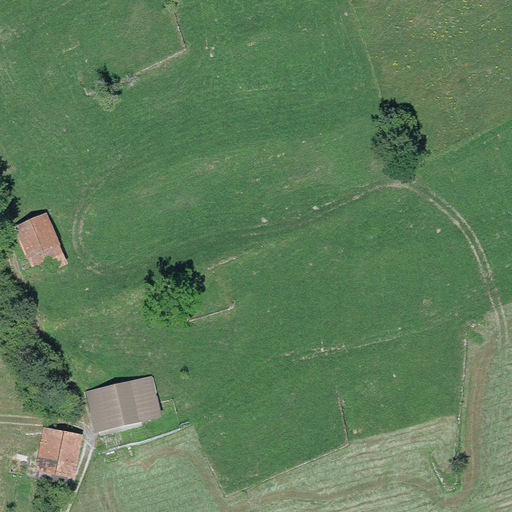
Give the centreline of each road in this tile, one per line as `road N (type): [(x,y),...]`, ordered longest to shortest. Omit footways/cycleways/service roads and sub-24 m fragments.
road 1 (track): [(62,511),(86,429),(0,222)]
road 2 (track): [(468,511),(486,483),(495,404),(490,295)]
